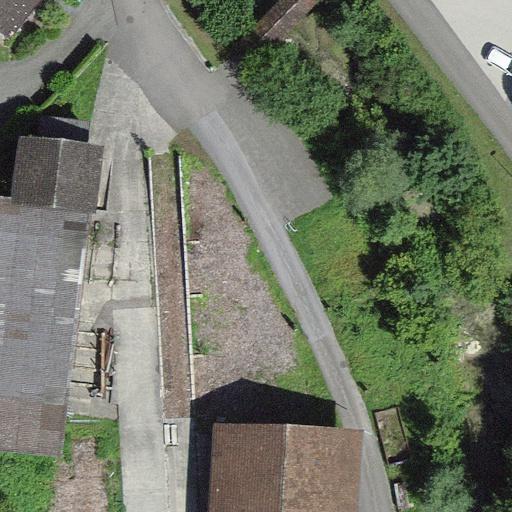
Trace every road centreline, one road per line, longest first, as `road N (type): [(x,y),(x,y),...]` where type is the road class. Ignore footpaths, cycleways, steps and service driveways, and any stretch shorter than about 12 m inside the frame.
road 1 (residential): [(381,511),(370,439),(268,217),(204,98),(134,0)]
road 2 (residential): [(410,0),(511,138)]
